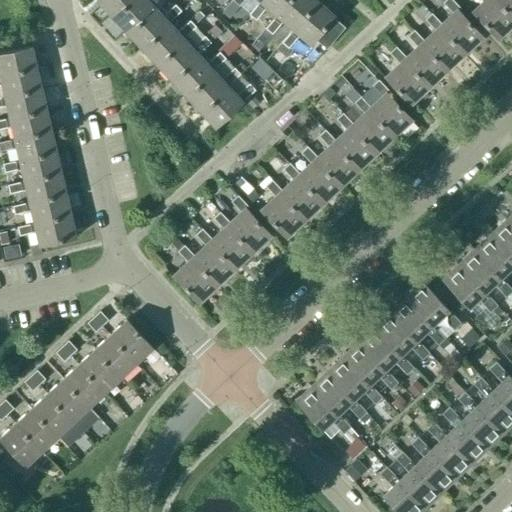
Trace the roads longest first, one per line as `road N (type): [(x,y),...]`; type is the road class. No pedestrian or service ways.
road 1 (tertiary): [(228,381),(511,116)]
road 2 (unclassified): [(125,268),(59,0)]
road 3 (unclassified): [(351,511),(228,381)]
road 4 (tertiary): [(135,511),(161,450),(228,381)]
road 5 (unclassified): [(228,381),(125,268)]
road 6 (residential): [(125,268),(0,302)]
